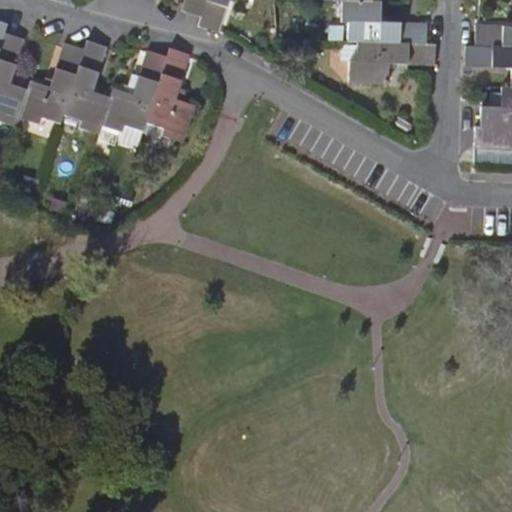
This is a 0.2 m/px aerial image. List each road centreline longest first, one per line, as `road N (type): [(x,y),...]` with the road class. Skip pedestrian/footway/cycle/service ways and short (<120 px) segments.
road 1 (residential): [(435,184),(189,43),(26,0)]
road 2 (residential): [(435,184),(440,0)]
